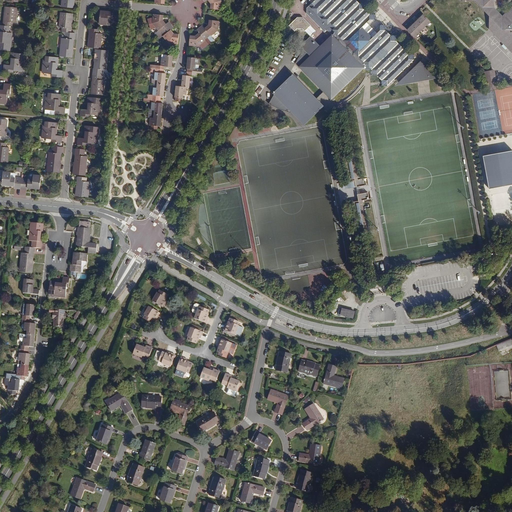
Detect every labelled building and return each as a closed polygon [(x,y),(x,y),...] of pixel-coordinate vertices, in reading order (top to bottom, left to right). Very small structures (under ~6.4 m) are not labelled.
[(75,0),(63,0),(63,9),(75,10),(75,4),(74,4),(74,2),(75,2),(75,0)] [(203,0),(205,2),(207,0),(208,0),(212,4),(211,8),(221,9),(222,1),(223,0),(203,0)] [(332,30),(336,35),(323,47),(313,38),(304,49),(314,57),(302,67),(338,106),(353,99),(365,87),(372,72),(387,81),(387,84),(388,86),(392,86),(419,60),(419,56),(418,55),(414,55),(401,41),(401,38),(400,36),(396,37),(390,30),(390,27),(389,26),(385,26),(385,30),(377,38),(375,36),(377,33),(372,28),(370,31),(367,28),(375,20),(380,20),(380,16),(379,15),(375,15),(370,9),(370,5),(368,4),(364,4),(360,0),(313,0),(317,3),(311,8),(311,14),(330,33),(332,30)] [(511,0),(461,0),(462,0),(475,1),(489,15),(489,28),(504,43),(502,45),(506,49),(508,47),(511,51),(511,0)] [(4,27),(13,28),(13,25),(16,25),(17,15),(18,9),(6,8),(5,13),(7,14),(6,17),(5,16),(4,27)] [(120,13),(114,12),(113,14),(107,13),(106,13),(105,14),(105,15),(101,14),(100,26),(107,27),(108,22),(119,23),(120,13)] [(429,22),(421,13),(418,16),(419,17),(416,19),(415,18),(412,21),(413,22),(411,24),(410,23),(407,26),(408,27),(405,30),(413,37),(429,22)] [(63,34),(72,35),(73,23),(72,23),(72,20),(73,20),(74,15),(62,14),(61,30),(64,30),(63,34)] [(157,36),(170,25),(168,22),(166,24),(163,21),(163,16),(153,15),(153,19),(148,20),(150,30),(155,28),(158,31),(155,33),(157,36)] [(305,26),(315,36),(321,31),(308,17),(302,17),(299,20),(299,23),(296,23),(293,26),(299,32),(305,26)] [(203,26),(200,28),(208,38),(211,36),(212,37),(219,31),(220,22),(210,21),(209,25),(205,29),(203,26)] [(170,25),(157,36),(160,39),(162,37),(168,44),(177,45),(178,35),(173,34),(170,30),(173,28),(170,25)] [(13,28),(4,27),(1,27),(0,32),(0,33),(1,34),(0,39),(0,41),(1,41),(1,44),(0,43),(0,50),(5,52),(7,52),(8,47),(10,47),(11,38),(13,28)] [(205,41),(208,38),(200,28),(197,31),(199,34),(196,37),(190,36),(189,46),(198,47),(206,41),(205,41)] [(99,30),(91,29),(88,49),(100,50),(102,35),(99,34),(99,30)] [(75,35),(72,35),(63,34),(61,52),(64,53),(64,58),(65,58),(73,59),(73,51),(72,51),(72,49),(73,49),(74,41),(75,41),(75,35)] [(433,56),(419,42),(416,45),(430,59),(433,56)] [(94,69),(93,76),(103,77),(103,70),(107,71),(108,52),(96,51),(95,61),(98,61),(98,63),(96,63),(95,69),(94,69)] [(23,55),(11,54),(10,60),(13,60),(13,62),(11,62),(11,67),(9,66),(4,66),(4,72),(13,73),(13,71),(23,72),(24,61),(23,60),(23,55)] [(150,69),(161,70),(162,66),(169,67),(171,55),(160,54),(158,66),(150,65),(150,69)] [(295,62),(299,66),(307,58),(303,54),(295,62)] [(187,69),(187,72),(194,73),(198,73),(200,74),(202,74),(202,70),(194,70),(195,64),(199,64),(200,58),(188,57),(186,69),(187,69)] [(59,59),(47,58),(46,63),(44,63),(43,74),(53,75),(53,77),(62,78),(63,72),(58,72),(57,72),(57,67),(55,67),(56,64),(59,65),(59,59)] [(425,63),(403,83),(414,81),(417,82),(419,82),(421,82),(423,80),(425,79),(438,77),(425,63)] [(161,73),(161,70),(150,69),(149,72),(152,72),(151,81),(148,80),(148,83),(151,83),(163,85),(164,73),(161,73)] [(283,108),(297,113),(306,125),(326,105),(292,69),(281,87),(277,92),(278,93),(272,103),(277,105),(283,108)] [(491,87),(489,71),(479,73),(482,89),(491,87)] [(190,88),(190,84),(191,76),(197,77),(198,73),(194,73),(187,72),(187,76),(183,75),(182,87),(184,87),(187,87),(189,88),(190,88)] [(102,81),(103,77),(93,76),(91,95),(104,96),(106,81),(102,81)] [(162,96),(163,85),(151,83),(151,87),(150,95),(147,95),(146,98),(158,99),(159,96),(162,96)] [(11,86),(4,85),(4,91),(3,92),(0,91),(0,104),(6,105),(7,95),(10,95),(11,86)] [(184,87),(182,87),(176,86),(175,98),(176,98),(176,101),(182,102),(183,95),(186,96),(187,87),(184,87)] [(418,91),(419,99),(431,98),(430,90),(418,91)] [(61,95),(49,94),(48,99),(47,99),(45,115),(55,116),(55,114),(64,115),(65,109),(60,108),(59,108),(59,103),(58,103),(58,100),(61,101),(61,95)] [(100,99),(88,98),(88,104),(90,104),(90,106),(89,106),(88,111),(87,111),(81,110),(81,117),(90,118),(90,115),(100,116),(102,105),(100,105),(100,99)] [(158,104),(158,99),(146,98),(144,98),(143,102),(150,103),(150,110),(148,110),(147,114),(160,115),(161,104),(158,104)] [(158,127),(160,115),(147,114),(147,118),(149,118),(148,126),(149,126),(149,129),(156,130),(156,127),(158,127)] [(44,129),(42,141),(53,142),(52,144),(61,145),(62,139),(57,138),(55,138),(56,133),(55,133),(55,131),(57,131),(58,126),(46,124),(45,129),(44,129)] [(101,130),(86,128),(85,134),(88,134),(87,136),(86,136),(85,141),(84,141),(78,140),(78,147),(87,148),(87,145),(98,146),(99,135),(101,135),(101,130)] [(5,144),(0,142),(0,162),(7,163),(9,148),(5,147),(5,144)] [(62,148),(53,147),(53,154),(49,154),(47,173),(59,174),(61,164),(58,164),(58,161),(60,162),(60,155),(61,155),(62,148)] [(73,176),(78,176),(86,177),(88,158),(85,157),(85,151),(76,150),(76,156),(77,157),(76,163),(77,163),(77,166),(75,165),(73,176)] [(21,189),(22,178),(15,178),(16,173),(4,172),(2,183),(6,183),(6,184),(6,185),(7,186),(14,186),(14,188),(21,189)] [(22,178),(21,189),(27,189),(28,188),(34,188),(35,188),(36,187),(36,186),(40,187),(41,176),(33,175),(33,179),(22,178)] [(87,177),(86,177),(78,176),(76,195),(88,196),(90,181),(86,181),(87,177)] [(369,185),(368,178),(357,180),(359,187),(369,185)] [(372,199),(371,193),(360,195),(361,201),(355,202),(355,205),(361,204),(365,226),(368,225),(364,203),(366,203),(365,200),(372,199)] [(90,223),(79,222),(79,229),(78,229),(77,234),(78,234),(77,243),(76,243),(76,248),(88,249),(87,254),(95,254),(96,245),(88,244),(90,230),(89,230),(90,223)] [(32,229),(30,248),(35,249),(42,249),(42,243),(41,242),(42,235),(41,235),(41,232),(43,232),(44,225),(35,224),(34,230),(32,229)] [(35,256),(35,249),(30,248),(26,248),(25,255),(22,255),(20,273),(33,275),(34,265),(31,265),(31,262),(33,263),(33,256),(35,256)] [(86,254),(75,253),(75,257),(74,258),(73,259),(72,265),(71,265),(70,272),(80,273),(81,266),(84,266),(85,265),(86,254)] [(70,278),(63,278),(63,283),(63,284),(58,284),(58,285),(56,284),(56,282),(50,281),(49,294),(54,294),(54,296),(66,297),(67,287),(69,287),(70,278)] [(34,281),(25,280),(24,294),(39,295),(39,291),(33,291),(34,281)] [(168,296),(160,291),(159,294),(157,293),(153,302),(163,308),(166,302),(165,301),(167,299),(168,296)] [(22,304),(21,319),(31,320),(31,317),(35,317),(36,306),(22,304)] [(206,324),(209,318),(208,317),(207,317),(208,314),(209,311),(200,307),(201,306),(197,305),(195,306),(192,312),(193,314),(196,315),(195,319),(206,324)] [(160,313),(149,307),(144,316),(145,316),(143,319),(152,324),(153,321),(155,318),(156,319),(157,319),(160,313)] [(49,316),(52,316),(52,322),(53,322),(54,322),(54,325),(53,330),(62,330),(63,314),(49,313),(49,316)] [(26,331),(25,335),(33,335),(34,324),(31,323),(31,320),(21,319),(20,324),(23,324),(22,331),(26,331)] [(239,322),(230,319),(229,322),(228,325),(227,324),(226,324),(224,330),(235,335),(238,326),(239,322)] [(203,332),(191,328),(188,337),(189,337),(188,340),(197,344),(198,341),(199,338),(200,338),(201,339),(203,332)] [(20,345),(19,350),(27,350),(27,347),(32,347),(33,335),(25,335),(19,334),(18,339),(20,341),(21,342),(21,345),(20,345)] [(511,344),(511,338),(496,346),(498,351),(511,344)] [(234,344),(220,339),(218,345),(219,345),(220,346),(219,349),(218,351),(227,355),(228,352),(229,352),(230,349),(232,350),(234,349),(235,346),(234,344)] [(141,347),(137,345),(133,354),(142,358),(142,356),(149,358),(152,348),(146,346),(145,348),(141,347)] [(15,357),(15,360),(17,361),(16,364),(20,365),(28,366),(29,354),(26,354),(27,350),(19,350),(19,353),(18,353),(17,358),(15,357)] [(165,353),(162,352),(159,361),(162,363),(171,367),(175,355),(169,353),(169,354),(168,354),(165,353)] [(292,354),(280,352),(277,370),(288,373),(292,354)] [(188,360),(181,357),(177,369),(186,372),(186,371),(190,373),(193,364),(190,363),(187,362),(187,361),(188,360)] [(320,364),(302,360),(299,371),(317,376),(320,364)] [(336,366),(329,364),(324,383),(342,388),(344,378),(334,375),(336,366)] [(16,380),(18,380),(23,381),(23,377),(27,378),(28,366),(20,365),(19,369),(16,368),(15,376),(16,376),(16,380)] [(209,370),(205,369),(201,378),(209,381),(210,379),(216,382),(220,372),(214,370),(213,372),(209,370)] [(232,376),(226,374),(222,384),(228,386),(227,388),(232,390),(230,394),(236,397),(238,392),(236,391),(237,389),(239,390),(241,386),(238,385),(239,383),(240,382),(235,380),(231,379),(232,377),(232,376)] [(17,392),(18,380),(16,380),(4,379),(4,386),(7,386),(6,391),(7,391),(7,395),(14,396),(14,392),(17,392)] [(291,396),(274,389),(270,398),(280,403),(277,411),(284,414),(291,396)] [(132,409),(122,393),(106,402),(112,411),(121,405),(126,413),(132,409)] [(162,397),(143,396),(142,407),(161,408),(162,397)] [(191,406),(174,400),(170,410),(181,414),(177,422),(184,425),(191,406)] [(325,419),(315,404),(307,409),(312,418),(304,423),(308,430),(325,419)] [(218,422),(212,412),(196,422),(202,431),(218,422)] [(113,427),(103,424),(97,441),(107,444),(108,440),(113,427)] [(268,439),(257,432),(252,441),(267,450),(273,441),(268,439)] [(156,443),(147,440),(145,444),(141,457),(150,460),(156,443)] [(322,446),(312,444),(310,455),(301,454),(300,461),(319,464),(322,446)] [(103,452),(92,448),(86,466),(97,470),(103,452)] [(240,453),(230,450),(226,460),(218,458),(216,464),(235,470),(240,453)] [(187,457),(178,454),(172,471),(182,474),(184,470),(187,457)] [(270,461),(258,458),(253,476),(265,479),(270,461)] [(145,468),(134,464),(128,481),(139,485),(145,468)] [(313,474),(303,471),(298,489),(309,492),(313,474)] [(227,480),(216,477),(210,495),(221,498),(227,480)] [(96,485),(77,478),(71,495),(81,499),(85,489),(93,492),(96,485)] [(176,486),(166,483),(161,500),(170,503),(172,498),(176,486)] [(265,488),(246,483),(241,501),(251,503),(254,493),(263,495),(265,488)] [(300,511),(304,501),(293,498),(288,511),(300,511)]
